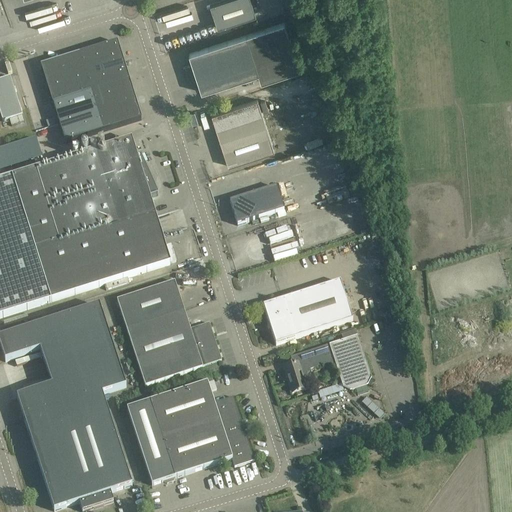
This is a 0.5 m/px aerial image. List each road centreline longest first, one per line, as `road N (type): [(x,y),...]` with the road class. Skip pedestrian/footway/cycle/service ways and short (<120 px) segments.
road 1 (unclassified): [(284,478),(135,6)]
road 2 (unclassified): [(284,478),(511,410)]
road 3 (residential): [(0,49),(135,6)]
